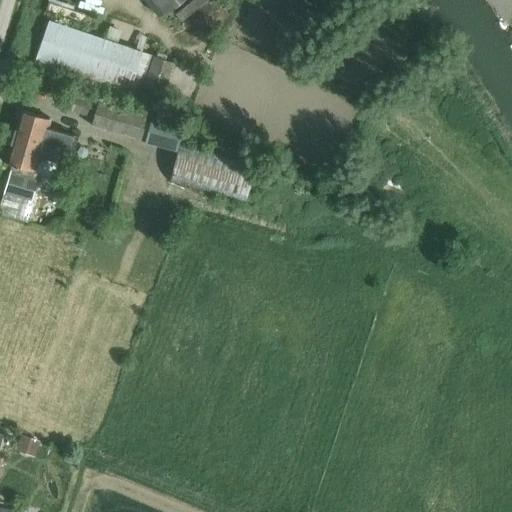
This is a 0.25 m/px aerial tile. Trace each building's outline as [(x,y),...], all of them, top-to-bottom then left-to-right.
[(147,0),(161,16),(181,0),(147,0)] [(193,0),(175,15),(182,22),(209,0),(193,0)] [(50,20),(37,57),(128,88),(126,95),(139,100),(140,97),(162,104),(176,64),(154,56),(154,55),(150,54),(144,52),(118,43),(105,39),(88,33),(50,20)] [(108,33),(105,39),(118,43),(122,31),(110,27),(108,33)] [(73,94),(69,110),(95,117),(93,125),(178,149),(171,182),(247,206),(257,162),(210,146),(213,135),(185,124),(185,125),(100,102),(99,102),(99,101),(73,94)] [(14,137),(56,149),(74,154),(74,153),(79,137),(50,129),(48,128),(50,119),(43,117),(21,111),(14,137)] [(5,193),(0,211),(0,215),(14,219),(27,223),(33,201),(37,190),(51,194),(56,176),(55,176),(58,165),(80,171),(84,157),(74,154),(56,149),(14,137),(6,163),(13,164),(5,193)] [(22,435),(16,451),(35,457),(40,441),(22,435)]
